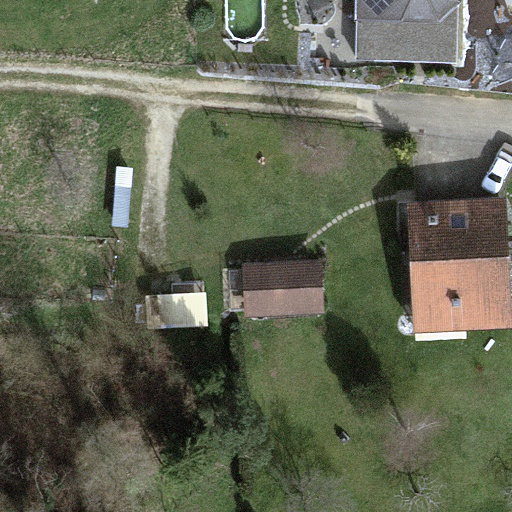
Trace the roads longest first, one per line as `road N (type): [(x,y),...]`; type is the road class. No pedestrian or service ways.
road 1 (track): [(362,106),(0,76)]
road 2 (residential): [(362,106),(511,118)]
